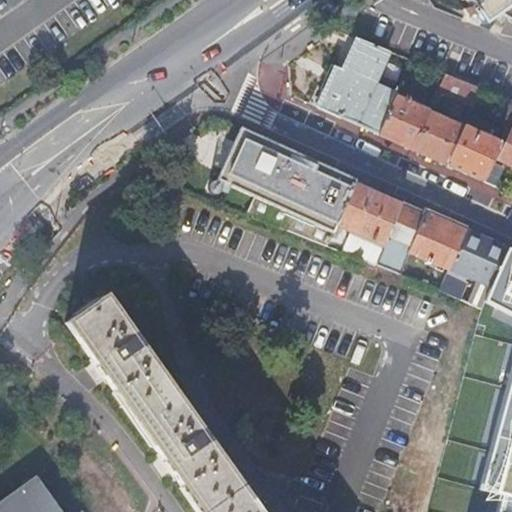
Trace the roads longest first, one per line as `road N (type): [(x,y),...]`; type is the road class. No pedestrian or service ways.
road 1 (residential): [(511,232),(186,80)]
road 2 (tertiary): [(11,223),(61,166),(186,80)]
road 3 (tertiary): [(241,0),(110,78)]
road 4 (residential): [(381,0),(511,56)]
road 5 (tertiary): [(110,78),(0,166)]
road 6 (tertiary): [(186,80),(298,0)]
